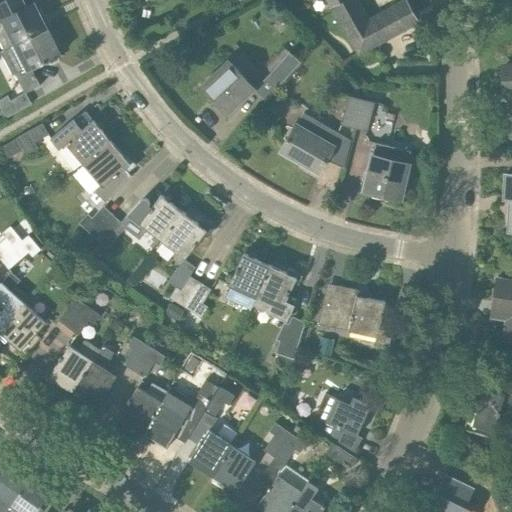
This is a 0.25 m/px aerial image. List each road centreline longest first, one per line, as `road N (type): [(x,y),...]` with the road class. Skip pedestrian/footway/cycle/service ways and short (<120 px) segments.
road 1 (residential): [(454,256),(332,235),(272,211),(217,175),(133,87),(94,0)]
road 2 (residential): [(369,511),(428,401),(454,256)]
road 3 (residential): [(454,256),(460,157),(447,0)]
road 4 (residential): [(0,409),(155,511)]
